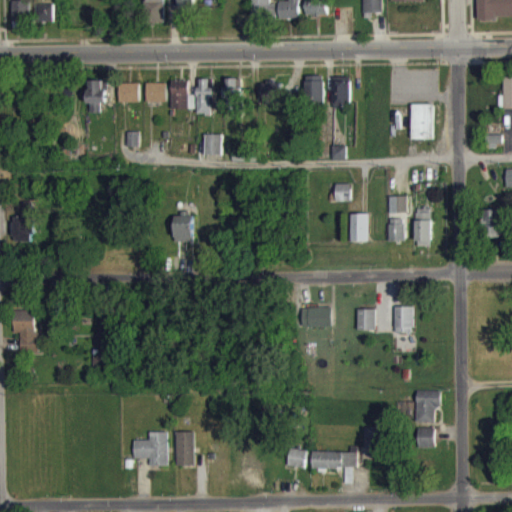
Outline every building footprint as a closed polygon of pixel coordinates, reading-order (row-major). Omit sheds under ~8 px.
[(165,30),(165,0),(147,0),(147,30),(165,30)] [(179,0),(179,16),(196,16),(196,0),(179,0)] [(281,9),(281,27),(301,26),(301,0),(291,1),(291,8),(281,9)] [(364,0),(365,21),(384,20),(383,0),(364,0)] [(393,0),(394,10),(425,9),(425,0),(393,0)] [(511,0),(479,0),(480,29),(498,29),(498,25),(511,24),(511,0)] [(272,4),(254,4),(253,28),(277,29),(277,11),(272,11),(272,4)] [(308,23),(329,23),(329,5),(307,6),(308,23)] [(33,8),(15,8),(14,29),(32,29),(33,8)] [(37,29),(56,29),(55,11),(37,12),(37,29)] [(326,111),(325,83),(306,84),(307,111),(326,111)] [(352,85),(334,86),(334,115),(353,115),(352,85)] [(244,106),(245,86),(227,86),(227,106),(244,106)] [(214,121),(215,87),(200,87),(199,121),(214,121)] [(109,111),(109,88),(91,88),(91,121),(103,120),(103,111),(109,111)] [(191,88),(173,88),(173,117),(196,117),(196,102),(190,102),(191,88)] [(262,89),(264,108),(281,107),(280,88),(262,89)] [(168,90),(148,91),(148,110),(168,109),(168,90)] [(141,110),(141,91),(121,91),(122,111),(141,110)] [(435,147),(435,112),(414,112),(414,147),(435,147)] [(142,154),(142,140),(130,140),(130,154),(142,154)] [(224,163),(224,142),(207,142),(207,163),(224,163)] [(348,167),(348,153),(334,153),(334,167),(348,167)] [(352,191),(337,191),(338,210),(353,209),(352,191)] [(391,204),(392,221),(410,221),(409,204),(391,204)] [(419,254),(435,254),(434,215),(418,216),(419,254)] [(487,242),(505,241),(504,217),(486,217),(487,242)] [(353,249),(372,249),(372,221),(353,222),(353,249)] [(197,249),(196,223),(178,224),(178,250),(197,249)] [(14,224),(14,250),(33,249),(33,224),(14,224)] [(392,249),(407,249),(407,227),(392,227),(392,249)] [(416,315),(398,314),(398,340),(416,341),(416,315)] [(306,335),(335,334),(334,315),(305,316),(306,335)] [(378,317),(360,317),(360,338),(378,338),(378,317)] [(16,318),(16,340),(22,340),(22,360),(40,360),(40,338),(37,338),(37,318),(16,318)] [(94,374),(109,375),(110,358),(95,357),(94,374)] [(443,398),(420,397),(419,430),(438,430),(438,416),(443,416),(443,398)] [(437,455),(437,436),(420,436),(420,456),(437,455)] [(135,448),(136,466),(152,466),(152,474),(171,473),(170,439),(152,440),(152,448),(135,448)] [(197,439),(178,439),(179,474),(197,473),(197,439)] [(309,456),(292,455),(291,475),(308,476),(309,456)] [(347,490),(355,490),(355,475),(360,475),(360,460),(315,459),(315,476),(347,477),(347,490)]
